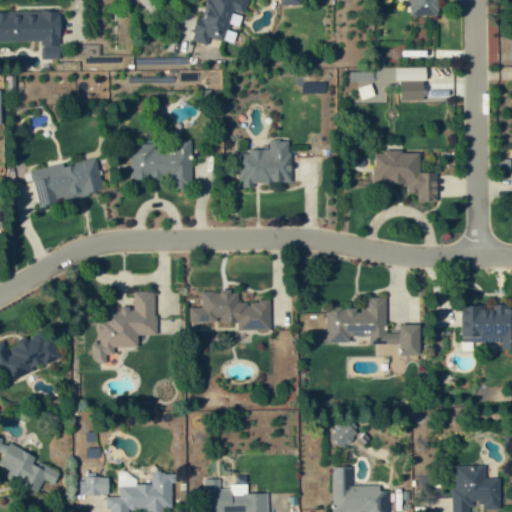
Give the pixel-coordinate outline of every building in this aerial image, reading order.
[(205,0),(194,41),(207,44),(209,37),(224,41),(233,11),(244,14),(247,0),(205,0)] [(439,16),(439,0),(410,0),(410,15),(439,16)] [(0,41),(42,41),(42,59),(61,59),(60,10),(0,11),(0,41)] [(191,139),(172,139),(172,150),(155,150),(155,144),(130,144),(130,179),(170,179),(170,188),(191,188),(191,139)] [(290,183),(291,140),(269,140),(269,150),(239,150),(239,187),(255,187),(255,183),(290,183)] [(437,202),(438,168),(420,167),(421,149),(380,149),(380,153),(374,153),(373,187),(389,187),(389,183),(407,184),(407,192),(418,193),(417,201),(437,202)] [(63,163),(31,170),(39,205),(103,190),(96,158),(64,165),(63,163)] [(155,290),(126,290),(126,298),(120,298),(121,308),(99,308),(100,344),(93,344),(93,362),(106,362),(106,368),(116,368),(116,347),(138,347),(138,335),(156,334),(155,290)] [(270,330),(271,301),(238,301),(239,290),(221,290),(221,291),(201,291),(201,307),(189,307),(189,321),(221,321),(221,322),(237,323),(237,330),(270,330)] [(462,305),(462,350),(471,350),(471,342),(502,342),(502,349),(511,349),(511,304),(491,305),(462,305)] [(0,341),(0,372),(3,371),(7,381),(59,359),(46,329),(16,341),(17,346),(7,350),(3,341),(0,341)] [(357,432),(344,420),(329,436),(342,448),(357,432)] [(38,491),(43,479),(54,484),(60,471),(33,460),(36,455),(8,443),(0,463),(0,464),(6,467),(2,477),(38,491)] [(452,511),(469,511),(470,502),(483,502),(483,510),(500,510),(499,478),(485,478),(485,465),(452,465),(452,511)] [(387,511),(387,490),(380,491),(380,485),(352,486),(352,466),(331,467),(331,511),(387,511)] [(108,511),(128,511),(163,511),(163,508),(172,508),(171,482),(175,482),(175,472),(150,473),(150,484),(136,484),(136,473),(117,473),(118,496),(108,496),(108,511)] [(81,495),(109,494),(108,476),(80,477),(81,495)]
